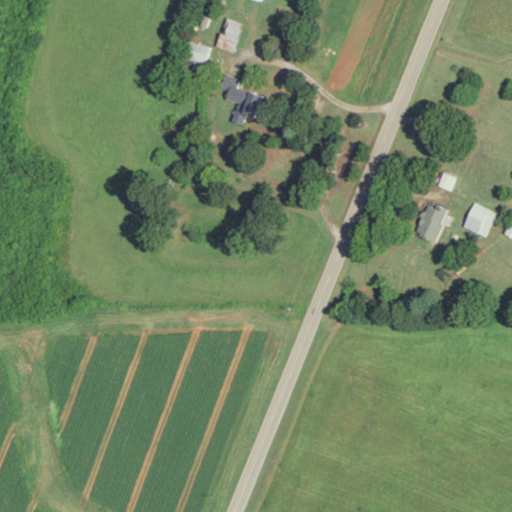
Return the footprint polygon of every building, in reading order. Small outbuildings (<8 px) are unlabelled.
[(247,22),(230,15),(219,44),(237,51),(247,22)] [(209,62),(214,44),(192,38),(187,56),(209,62)] [(234,119),(246,122),(249,112),(264,116),(270,93),(240,84),(242,76),(227,72),(223,86),(231,88),(229,97),(239,100),(234,119)] [(490,235),(501,210),(477,200),(467,225),(490,235)] [(440,239),(454,207),(443,202),(441,206),(432,202),(420,231),(440,239)]
